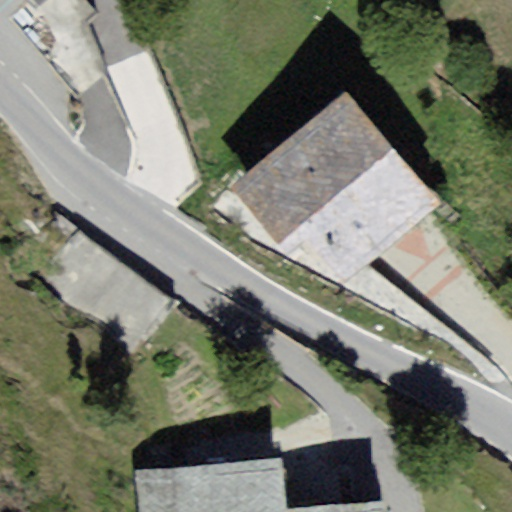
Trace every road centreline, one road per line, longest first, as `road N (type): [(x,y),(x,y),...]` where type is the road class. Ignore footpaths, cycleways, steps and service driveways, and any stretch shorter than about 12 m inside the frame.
road 1 (residential): [(511,434),(126,210)]
road 2 (residential): [(126,210),(145,257),(281,352),(391,443),(426,511)]
road 3 (residential): [(126,210),(0,90)]
